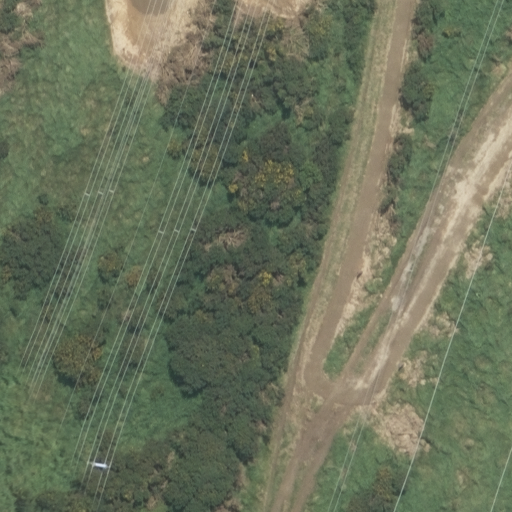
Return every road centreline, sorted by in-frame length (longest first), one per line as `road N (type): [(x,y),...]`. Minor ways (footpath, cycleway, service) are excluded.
road 1 (track): [(272,511),(376,0)]
road 2 (track): [(511,104),(453,194),(367,377),(288,511)]
